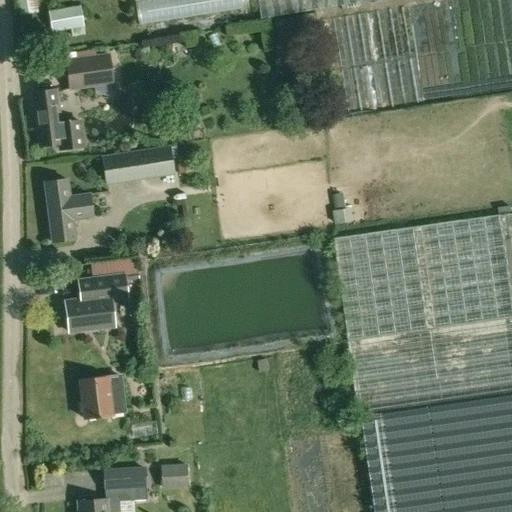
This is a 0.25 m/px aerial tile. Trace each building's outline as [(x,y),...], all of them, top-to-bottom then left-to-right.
[(38,12),(35,0),(15,0),(18,15),(38,12)] [(247,6),(245,0),(136,0),(139,22),(247,6)] [(260,0),(263,18),(323,8),(369,0),(260,0)] [(79,6),(47,11),(51,32),(83,27),(79,6)] [(113,86),(110,59),(69,64),(72,91),(113,86)] [(60,151),(83,148),(80,119),(59,122),(55,90),(32,93),(39,147),(59,145),(60,151)] [(100,155),(104,185),(174,174),(169,145),(100,155)] [(176,157),(178,172),(191,171),(188,155),(176,157)] [(88,195),(70,197),(67,179),(43,182),(51,241),(75,238),(72,219),(91,217),(88,195)] [(511,511),(511,213),(334,238),(348,342),(358,416),(361,416),(374,511),(511,511)] [(138,275),(136,259),(123,260),(125,277),(138,275)] [(67,302),(69,332),(113,327),(110,299),(125,297),(123,277),(77,282),(80,300),(67,302)] [(124,413),(119,375),(107,376),(79,380),(84,418),(124,413)] [(77,501),(77,511),(119,511),(119,501),(145,500),(144,467),(129,467),(101,469),(103,489),(104,489),(104,499),(95,499),(95,496),(80,497),(80,500),(77,501)] [(187,469),(161,469),(161,491),(187,490),(187,469)]
